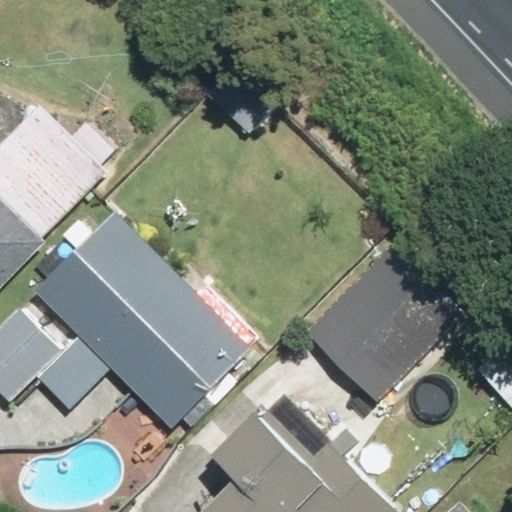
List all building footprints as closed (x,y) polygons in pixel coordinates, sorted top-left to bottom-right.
[(255,72),(224,107),(263,140),(293,104),(255,72)] [(0,298),(63,236),(0,173),(0,298)] [(135,203),(52,285),(190,423),(273,341),(135,203)] [(396,239),(314,320),(384,392),(467,310),(396,239)] [(42,374),(69,347),(25,304),(0,328),(0,383),(16,399),(42,374)] [(511,340),(484,368),(511,396),(511,340)] [(426,511),(430,508),(300,379),(240,439),(266,465),(218,511),(426,511)]
